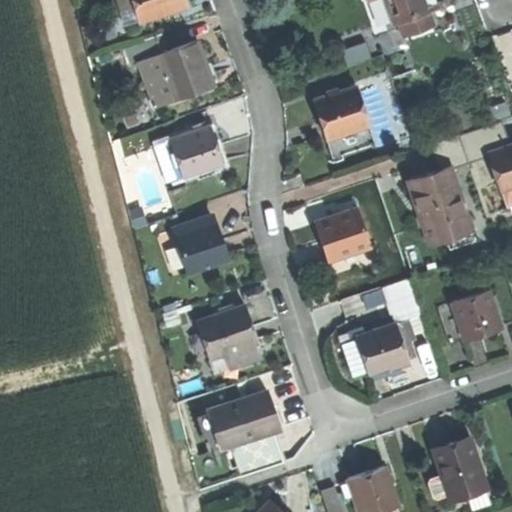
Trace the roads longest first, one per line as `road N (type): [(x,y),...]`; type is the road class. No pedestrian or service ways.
road 1 (track): [(180,511),(52,0)]
road 2 (residential): [(231,0),(262,84),(274,154),(267,230),(337,430)]
road 3 (residential): [(511,372),(337,430)]
road 4 (track): [(0,384),(140,351)]
